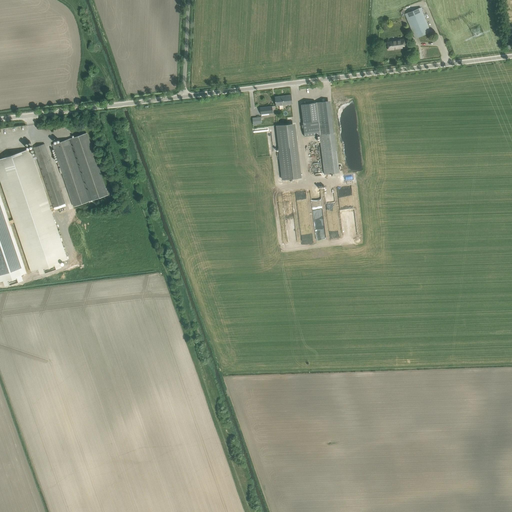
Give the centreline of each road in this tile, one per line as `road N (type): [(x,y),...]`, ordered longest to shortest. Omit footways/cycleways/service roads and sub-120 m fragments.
road 1 (unclassified): [(188,96),(511,58)]
road 2 (unclassified): [(0,119),(188,96)]
